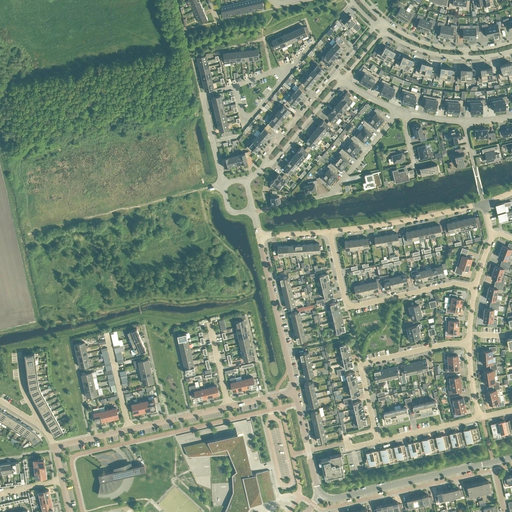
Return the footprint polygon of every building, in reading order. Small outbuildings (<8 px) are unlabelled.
[(255,0),(249,0),(251,9),(257,8),(255,0)] [(459,0),(459,6),(462,6),(462,8),(468,9),(469,2),(466,2),(465,0),(459,0)] [(483,5),(482,0),(475,0),(476,1),(472,2),(473,9),(479,8),(479,6),(483,5)] [(191,6),(194,11),(203,7),(200,2),(191,6)] [(404,6),(399,3),(396,8),(398,10),(395,16),(400,19),(406,10),(403,8),(404,6)] [(228,14),(226,5),(220,6),(222,15),(222,16),(228,14)] [(194,11),(196,17),(205,13),(203,7),(194,11)] [(406,10),(400,19),(405,22),(409,17),(411,18),(415,13),(410,10),(409,12),(406,10)] [(205,13),(196,17),(199,22),(207,19),(208,19),(205,13)] [(423,16),(418,14),(415,20),(418,22),(416,28),(422,30),(426,20),(422,19),(423,16)] [(343,15),(339,20),(342,24),(347,29),(355,21),(351,16),(347,19),(343,15)] [(511,18),(509,20),(508,17),(502,20),(505,26),(508,25),(511,31),(511,30),(511,18)] [(431,22),(426,20),(422,30),(427,32),(430,26),(433,27),(435,21),(432,20),(431,22)] [(355,21),(347,29),(351,34),(353,32),(354,33),(358,29),(357,28),(360,25),(355,21)] [(497,24),(491,25),(493,36),(499,34),(498,28),(501,27),(499,21),(496,21),(497,24)] [(444,23),(438,22),(437,28),(440,29),(439,35),(445,36),(447,26),(443,25),(444,23)] [(450,26),(447,26),(445,36),(451,37),(452,31),(455,32),(456,25),(451,24),(450,26)] [(485,24),(481,24),(483,31),(486,30),(487,37),(493,36),(491,25),(485,26),(485,24)] [(460,25),(460,32),(463,32),(463,38),(469,38),(469,28),(469,25),(463,25),(460,25)] [(469,25),(469,28),(469,38),(475,38),(475,32),(478,32),(478,25),(475,25),(469,25)] [(309,33),(307,26),(304,27),(303,26),(298,29),(302,37),(307,34),(309,33)] [(298,29),(293,31),(296,39),(302,37),(298,29)] [(293,31),(287,33),(291,42),(296,39),(293,31)] [(287,33),(282,36),(286,44),(291,42),(287,33)] [(282,36),(277,38),(281,46),(286,44),(282,36)] [(281,46),(277,38),(272,40),(275,49),(281,46)] [(335,40),(332,45),(340,51),(343,47),(335,40)] [(332,45),(328,49),(336,56),(340,51),(332,45)] [(383,60),(390,48),(385,45),(381,51),(379,50),(378,51),(375,56),(378,58),(383,60)] [(391,64),(394,59),(392,57),(395,51),(390,48),(383,60),(388,63),(389,63),(391,64)] [(329,50),(325,54),(332,60),(336,56),(328,49),(329,50)] [(332,60),(325,54),(319,61),(323,64),(325,62),(328,65),(332,60)] [(403,69),(408,57),(402,55),(400,61),(396,60),(394,65),(398,67),(403,69)] [(411,73),(414,67),(411,66),(413,59),(408,57),(403,69),(408,71),(411,73)] [(423,76),(427,63),(421,62),(419,69),(416,68),(414,74),(418,74),(423,76)] [(324,70),(316,63),(312,68),(320,75),(324,70)] [(432,78),(434,72),(431,72),(432,65),(427,63),(423,76),(429,77),(429,78),(432,78)] [(501,72),(498,73),(499,79),(505,77),(505,75),(508,74),(508,78),(509,77),(505,64),(499,65),(501,72)] [(444,80),(446,67),(440,66),(439,73),(436,73),(435,79),(439,79),(444,80)] [(364,84),(371,72),(366,69),(367,69),(363,67),(360,73),(363,75),(359,81),(364,84)] [(453,81),(454,75),(451,75),(452,68),(446,67),(444,80),(450,81),(453,81)] [(481,75),(478,76),(478,82),(481,81),(481,82),(487,81),(486,67),(480,68),(481,75)] [(492,67),(486,67),(487,81),(496,80),(496,74),(493,75),(492,67)] [(320,75),(312,68),(313,69),(310,72),(309,72),(317,79),(320,75)] [(457,76),(457,82),(460,82),(460,81),(466,81),(466,83),(466,69),(460,69),(460,76),(457,76)] [(466,69),(466,83),(475,83),(475,77),(472,77),(472,69),(466,69)] [(309,72),(305,77),(313,83),(317,79),(309,72)] [(375,82),(379,77),(376,76),(371,73),(371,72),(364,84),(369,87),(373,81),(375,82)] [(313,83),(305,77),(301,81),(302,82),(300,84),(304,87),(306,85),(309,88),(313,83)] [(389,85),(390,83),(385,81),(385,80),(382,79),(380,85),(382,86),(379,92),(385,95),(389,85)] [(390,97),(393,91),(396,92),(398,87),(396,85),(394,88),(389,85),(385,95),(390,97)] [(298,86),(295,91),(302,97),(305,92),(298,86)] [(407,103),(411,90),(410,91),(405,89),(402,88),(400,94),(403,95),(401,101),(407,103)] [(418,99),(420,92),(416,91),(411,90),(407,103),(412,105),(415,98),(418,99)] [(290,94),(298,101),(302,97),(295,91),(291,95),(290,94)] [(345,93),(341,98),(349,105),(348,104),(352,100),(353,100),(355,98),(353,96),(351,94),(347,91),(345,93)] [(294,106),(298,101),(290,94),(288,93),(287,94),(289,96),(286,99),(287,100),(285,102),(289,105),(291,103),(294,106)] [(429,109),(432,96),(426,95),(423,94),(422,100),(425,101),(424,108),(429,109)] [(440,104),(441,98),(438,97),(432,96),(429,109),(435,110),(437,103),(440,104)] [(503,96),(498,97),(500,110),(505,109),(504,102),(507,101),(506,96),(503,96)] [(498,97),(489,99),(489,102),(492,101),(494,111),(500,110),(498,97)] [(341,98),(338,102),(346,109),(349,105),(341,98)] [(453,112),(454,99),(448,99),(448,98),(445,98),(444,104),(447,104),(447,112),(453,112)] [(459,112),(459,105),(462,106),(463,100),(459,99),(459,100),(454,99),(453,112),(459,112)] [(481,99),(476,100),(476,112),(482,112),(482,105),(485,105),(485,99),(481,99)] [(470,100),(467,100),(467,106),(470,105),(470,113),(476,112),(476,100),(470,100)] [(338,102),(334,107),(342,113),(346,109),(338,102)] [(367,102),(357,113),(360,116),(370,105),(367,102)] [(278,108),(286,115),(290,110),(283,104),(279,109),(278,108)] [(334,107),(331,111),(339,117),(342,113),(334,107)] [(263,118),(267,113),(262,108),(258,113),(263,118)] [(278,108),(274,113),(282,120),(286,115),(278,108)] [(377,109),(375,108),(373,110),(374,111),(370,115),(380,123),(384,119),(378,114),(380,112),(377,109)] [(339,117),(331,111),(327,115),(332,119),(331,121),(334,124),(339,118),(339,117)] [(271,117),(279,124),(282,120),(274,113),(275,114),(272,118),(271,117)] [(364,122),(369,127),(371,124),(376,128),(380,123),(370,115),(368,118),(367,117),(366,119),(366,120),(364,122)] [(266,125),(270,128),(272,125),(275,128),(279,124),(271,117),(267,121),(268,122),(266,125)] [(323,120),(319,124),(327,130),(332,123),(328,120),(326,123),(323,120)] [(358,129),(368,137),(372,132),(368,129),(369,127),(364,122),(362,124),(363,125),(359,130),(358,129)] [(319,124),(316,128),(323,134),(327,130),(319,124)] [(423,135),(420,124),(418,125),(417,124),(414,125),(414,126),(413,126),(415,137),(419,136),(420,139),(420,141),(426,140),(426,137),(425,134),(423,135)] [(266,125),(260,132),(267,138),(271,133),(268,130),(270,128),(266,125)] [(505,129),(502,129),(503,137),(510,136),(509,135),(511,134),(511,125),(509,126),(509,125),(504,126),(505,129)] [(316,128),(312,132),(320,138),(323,134),(316,128)] [(364,142),(368,137),(358,129),(354,134),(353,136),(358,140),(360,138),(364,142)] [(451,131),(447,132),(448,140),(450,139),(451,145),(458,143),(457,138),(460,137),(458,130),(454,131),(454,129),(451,130),(451,131)] [(487,129),(475,130),(476,138),(488,137),(488,136),(490,136),(491,140),(495,139),(495,132),(490,132),(490,133),(487,133),(487,129)] [(255,135),(255,136),(263,142),(267,138),(260,132),(256,136),(255,135)] [(312,132),(309,136),(317,143),(316,142),(320,138),(312,132)] [(255,136),(251,140),(259,147),(263,142),(255,136)] [(308,144),(306,147),(310,150),(312,147),(313,148),(317,143),(309,136),(305,141),(308,144)] [(353,136),(352,136),(349,140),(351,142),(349,144),(357,151),(361,146),(356,143),(358,140),(353,136)] [(259,147),(251,140),(247,144),(247,145),(245,147),(250,151),(252,149),(255,152),(259,147)] [(349,144),(347,143),(343,148),(342,147),(340,150),(346,154),(348,152),(352,156),(357,151),(349,144)] [(425,145),(417,146),(420,158),(433,155),(432,152),(431,153),(430,149),(426,150),(425,145)] [(301,146),(297,150),(305,157),(306,157),(305,156),(310,150),(306,147),(304,149),(301,146)] [(497,146),(481,149),(482,153),(486,152),(486,154),(485,155),(487,161),(494,160),(494,159),(500,157),(499,153),(495,154),(494,150),(498,149),(497,146)] [(297,150),(294,155),(302,161),(305,157),(297,150)] [(346,154),(340,150),(339,152),(339,153),(336,157),(345,165),(349,160),(344,157),(346,154)] [(394,161),(394,163),(399,162),(398,161),(403,159),(403,158),(404,158),(403,153),(402,154),(402,152),(395,154),(394,150),(388,151),(390,158),(392,158),(393,162),(394,161)] [(245,153),(239,154),(241,163),(247,162),(246,158),(249,157),(248,151),(244,152),(245,153)] [(462,154),(454,155),(455,160),(449,162),(451,167),(457,166),(457,167),(465,165),(462,154)] [(294,155),(290,159),(298,165),(299,165),(298,164),(301,161),(302,161),(294,155)] [(230,166),(228,156),(228,157),(222,158),(224,167),(230,166)] [(331,162),(329,164),(334,168),(336,166),(341,170),(345,165),(336,157),(335,157),(331,162)] [(290,159),(287,163),(295,170),(298,165),(290,159)] [(286,170),(284,173),(288,176),(294,169),(294,170),(295,170),(287,163),(283,168),(286,170)] [(329,163),(327,166),(328,167),(324,171),(323,171),(333,179),(337,174),(333,170),(334,168),(329,164),(329,163)] [(437,164),(417,168),(418,169),(419,168),(421,175),(438,171),(437,164)] [(404,167),(393,170),(393,173),(392,174),(393,179),(398,178),(399,181),(408,178),(406,170),(405,171),(404,167)] [(319,176),(318,178),(323,182),(325,180),(329,184),(333,179),(323,171),(319,176)] [(366,181),(363,182),(364,188),(375,185),(375,184),(380,182),(378,172),(364,175),(366,181)] [(278,173),(274,178),(281,184),(284,181),(285,183),(289,178),(284,174),(282,176),(278,173)] [(281,184),(274,178),(270,183),(269,188),(272,189),(274,186),(277,189),(281,184)] [(314,180),(308,182),(308,184),(304,186),(305,192),(316,190),(315,186),(318,186),(316,180),(314,180)] [(270,197),(272,205),(277,204),(276,202),(280,201),(279,197),(281,197),(281,195),(281,194),(272,193),(273,197),(270,197)] [(497,204),(499,213),(506,212),(504,206),(511,205),(510,201),(497,204)] [(506,212),(499,213),(501,223),(508,221),(507,215),(511,214),(511,210),(506,212)] [(480,226),(478,217),(475,217),(475,216),(469,218),(471,226),(476,225),(477,227),(480,226)] [(471,226),(469,218),(463,219),(465,228),(466,231),(472,229),(471,226)] [(424,237),(422,228),(417,229),(419,238),(419,242),(425,241),(424,237)] [(413,239),(411,230),(405,232),(406,234),(402,235),(404,244),(408,243),(407,241),(413,239)] [(397,233),(391,234),(393,243),(398,242),(399,244),(402,244),(401,237),(398,237),(397,233)] [(511,254),(511,243),(509,247),(502,245),(501,247),(500,247),(499,250),(509,254),(511,255),(511,254)] [(462,247),(458,260),(470,264),(471,258),(466,256),(468,249),(462,247)] [(504,259),(503,263),(509,265),(511,260),(508,257),(509,254),(499,250),(498,253),(499,254),(498,256),(504,259)] [(470,264),(458,260),(454,272),(460,274),(462,268),(468,270),(470,264)] [(493,267),(492,271),(502,274),(503,271),(507,271),(509,265),(503,263),(501,267),(494,265),(494,268),(493,267)] [(416,270),(410,271),(412,279),(415,278),(416,281),(415,281),(416,281),(422,280),(420,271),(417,271),(416,270)] [(503,280),(505,275),(502,274),(492,271),(491,274),(492,274),(491,277),(498,279),(496,283),(503,285),(504,281),(503,280)] [(280,278),(281,284),(290,282),(288,276),(280,278)] [(487,288),(486,292),(496,294),(497,291),(502,291),(503,285),(496,283),(495,288),(488,286),(488,289),(487,288)] [(362,294),(360,285),(354,286),(354,287),(353,287),(354,290),(355,290),(356,295),(355,295),(362,294)] [(493,300),(492,304),(499,305),(500,299),(496,297),(496,294),(486,292),(485,295),(486,296),(486,298),(493,300)] [(451,299),(450,303),(460,304),(461,298),(455,297),(456,294),(449,293),(449,299),(451,299)] [(340,307),(338,301),(330,303),(330,304),(326,304),(327,310),(331,309),(340,307)] [(450,303),(449,302),(449,306),(446,306),(445,312),(453,313),(453,309),(459,310),(460,304),(450,303)] [(408,306),(410,312),(421,310),(419,304),(408,306)] [(483,310),(482,314),(493,315),(494,309),(498,310),(499,305),(492,304),(491,308),(484,308),(484,310),(483,310)] [(290,312),(292,319),(300,317),(299,310),(290,312)] [(421,310),(410,312),(411,318),(422,316),(421,310)] [(493,315),(482,314),(482,317),(483,317),(483,320),(490,321),(489,325),(496,326),(497,320),(492,318),(493,315)] [(446,319),(446,325),(458,326),(458,320),(452,319),(453,316),(445,316),(445,319),(446,319)] [(407,331),(408,334),(419,331),(420,331),(419,327),(419,325),(418,325),(406,327),(407,328),(406,328),(406,332),(407,331)] [(458,326),(446,325),(445,335),(448,335),(447,338),(451,338),(451,335),(452,332),(458,332),(458,326)] [(127,332),(129,337),(139,333),(136,328),(127,332)] [(419,331),(408,334),(408,336),(407,336),(408,339),(409,339),(409,340),(420,337),(419,331)] [(129,337),(132,343),(141,339),(139,333),(129,337)] [(132,343),(134,348),(143,344),(141,339),(132,343)] [(74,344),(76,350),(86,347),(84,342),(74,344)] [(143,344),(134,348),(136,353),(146,349),(143,344)] [(481,352),(481,357),(492,356),(492,352),(496,351),(495,346),(489,346),(489,350),(481,350),(482,352),(481,352)] [(300,353),(301,360),(310,358),(308,351),(300,353)] [(447,358),(448,362),(458,361),(458,354),(452,355),(451,351),(446,352),(444,352),(444,358),(447,358)] [(490,363),(490,366),(496,366),(496,362),(492,363),(492,356),(481,357),(481,361),(482,361),(482,363),(490,363)] [(88,358),(78,361),(80,367),(90,364),(88,358)] [(138,361),(139,367),(149,364),(148,359),(138,361)] [(343,362),(339,363),(340,365),(341,366),(342,366),(342,368),(336,369),(337,372),(344,371),(343,368),(353,366),(352,360),(343,362)] [(458,361),(448,362),(448,366),(445,366),(445,372),(453,371),(453,368),(458,368),(458,361)] [(405,374),(402,375),(404,382),(407,382),(405,376),(408,375),(407,373),(410,372),(408,363),(403,365),(405,374)] [(483,377),(494,376),(496,375),(495,369),(497,369),(496,366),(490,366),(490,370),(483,371),(483,373),(482,373),(483,377)] [(346,376),(347,379),(356,377),(355,371),(345,374),(344,371),(337,372),(338,375),(344,374),(344,376),(346,376)] [(81,374),(83,380),(93,378),(91,372),(81,374)] [(447,384),(450,384),(461,382),(461,379),(460,379),(459,376),(453,377),(453,374),(446,375),(447,384)] [(152,376),(142,378),(143,384),(153,381),(152,376)] [(492,383),(492,386),(499,385),(498,380),(494,380),(494,376),(483,377),(484,382),(485,384),(492,383)] [(28,383),(29,390),(39,387),(38,381),(28,383)] [(304,383),(305,389),(314,387),(313,381),(304,383)] [(461,382),(450,384),(450,388),(448,389),(448,394),(456,393),(455,390),(461,389),(461,386),(462,386),(461,382)] [(202,398),(200,389),(199,386),(196,387),(195,384),(189,386),(190,392),(194,391),(196,399),(202,398)] [(486,393),(487,398),(497,395),(497,392),(500,389),(499,385),(492,386),(493,389),(486,391),(486,393)] [(29,390),(32,396),(41,391),(39,387),(29,390)] [(98,388),(85,391),(87,397),(99,394),(98,388)] [(32,396),(35,401),(44,396),(41,391),(32,396)] [(453,402),(454,406),(464,404),(463,397),(457,398),(456,395),(449,397),(450,402),(453,402)] [(497,395),(487,398),(488,402),(489,404),(496,402),(497,406),(504,404),(503,401),(501,401),(500,395),(497,395)] [(35,401),(38,406),(47,401),(44,396),(35,401)] [(154,398),(148,400),(150,409),(156,408),(155,403),(158,402),(156,396),(153,397),(154,398)] [(410,397),(407,398),(409,405),(412,404),(414,414),(420,413),(418,404),(415,405),(414,402),(412,403),(410,397)] [(404,407),(401,408),(402,417),(408,415),(406,406),(409,405),(407,398),(404,398),(406,404),(403,405),(404,407)] [(353,405),(354,408),(363,406),(361,401),(352,403),(351,400),(344,402),(344,405),(350,403),(351,406),(353,405)] [(38,406),(41,411),(49,406),(47,401),(38,406)] [(139,412),(137,402),(131,404),(134,413),(139,412)] [(464,404),(454,406),(451,407),(453,417),(461,415),(460,412),(466,410),(464,404)] [(41,411),(43,416),(52,411),(49,406),(41,411)] [(116,407),(110,408),(113,418),(118,417),(116,407)] [(311,412),(312,419),(321,417),(319,410),(311,412)] [(43,416),(46,421),(55,416),(52,411),(43,416)] [(101,421),(99,411),(94,412),(93,411),(90,411),(91,417),(94,417),(96,422),(101,421)] [(2,421),(7,424),(12,416),(7,413),(2,421)] [(7,424),(12,427),(17,419),(12,416),(7,424)] [(46,421),(49,426),(58,421),(55,416),(46,421)] [(365,418),(357,420),(352,421),(354,427),(367,424),(365,418)] [(12,427),(17,430),(22,422),(17,419),(12,427)] [(507,432),(505,422),(504,420),(497,422),(498,423),(490,425),(493,436),(497,435),(497,438),(502,437),(501,434),(507,432)] [(49,426),(52,431),(60,426),(58,421),(49,426)] [(17,430),(21,433),(27,425),(22,422),(17,430)] [(21,433),(26,436),(32,428),(27,425),(21,433)] [(60,426),(52,431),(54,436),(63,431),(60,426)] [(26,436),(30,440),(37,432),(32,428),(26,436)] [(476,439),(480,439),(478,428),(470,429),(470,428),(463,430),(463,429),(466,442),(472,440),(473,443),(477,442),(476,439)] [(452,445),(458,444),(459,447),(463,446),(460,432),(457,433),(456,431),(450,433),(449,433),(452,445)] [(37,432),(30,440),(34,444),(42,438),(37,432)] [(233,491),(230,497),(235,500),(237,498),(245,503),(246,501),(247,502),(248,501),(249,505),(275,499),(269,470),(263,471),(252,473),(245,447),(234,435),(183,446),(183,447),(188,456),(229,454),(236,470),(232,474),(233,491)] [(435,436),(436,437),(438,448),(444,447),(445,450),(449,449),(446,435),(443,436),(442,435),(436,436),(435,436)] [(438,448),(436,437),(432,438),(429,439),(428,438),(422,439),(421,439),(422,441),(424,451),(425,451),(430,450),(431,453),(435,452),(435,449),(438,448)] [(424,451),(422,441),(415,442),(415,441),(408,443),(408,442),(407,442),(410,455),(416,453),(417,456),(421,455),(421,452),(424,451)] [(394,446),(394,447),(396,458),(403,457),(403,459),(407,458),(404,445),(401,446),(401,444),(394,446),(394,445),(394,446)] [(380,449),(380,450),(382,461),(389,460),(389,463),(394,462),(393,459),(396,458),(394,447),(387,449),(387,448),(380,449)] [(382,461),(380,450),(373,452),(373,451),(366,452),(367,458),(366,458),(367,463),(368,463),(369,464),(375,463),(375,466),(380,465),(379,462),(382,461)] [(330,457),(320,459),(325,478),(344,474),(342,463),(343,463),(340,453),(329,456),(330,457)] [(101,481),(98,494),(102,495),(106,495),(110,494),(111,497),(115,496),(118,494),(122,491),(124,488),(127,490),(129,486),(131,482),(133,478),(134,474),(145,471),(144,463),(132,466),(131,462),(113,467),(114,470),(98,474),(100,481),(101,481)] [(511,483),(511,474),(506,476),(506,477),(503,478),(505,486),(508,485),(508,484),(511,483)] [(466,485),(467,488),(465,488),(467,498),(470,498),(470,496),(490,491),(490,493),(493,492),(491,482),(489,483),(488,480),(482,481),(482,482),(466,485)] [(458,487),(453,488),(455,497),(463,495),(462,489),(459,490),(458,487)] [(39,491),(40,498),(50,495),(49,489),(39,491)] [(442,491),(443,491),(442,491),(437,492),(437,495),(434,496),(436,502),(444,500),(442,491)] [(422,495),(422,496),(424,504),(433,502),(431,496),(428,497),(428,494),(422,495)] [(40,498),(42,503),(51,501),(50,495),(40,498)] [(235,500),(230,497),(224,511),(244,511),(249,505),(248,501),(247,502),(246,501),(245,503),(237,498),(235,500)] [(414,507),(412,498),(406,499),(407,502),(404,503),(405,509),(414,507)] [(42,503),(43,509),(53,507),(51,501),(42,503)] [(397,501),(392,503),(394,511),(402,509),(401,503),(398,504),(397,501)]
